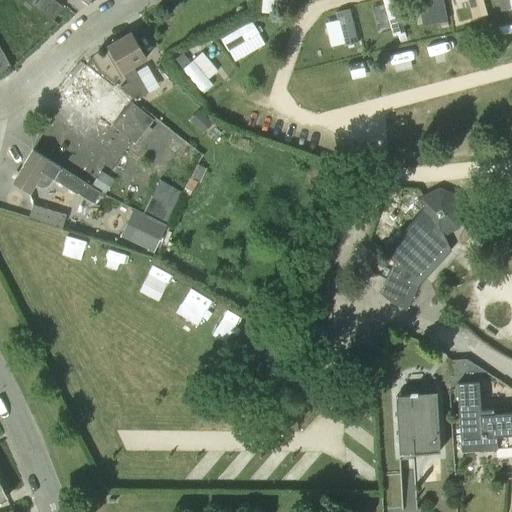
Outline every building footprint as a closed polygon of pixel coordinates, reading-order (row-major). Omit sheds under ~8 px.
[(31,0),(56,18),(66,4),(60,0),(31,0)] [(387,0),(397,30),(407,26),(398,0),(387,0)] [(421,0),(426,23),(450,18),(446,0),(421,0)] [(353,5),(338,9),(347,43),(362,39),(353,5)] [(255,17),(224,35),(232,48),(263,30),(255,17)] [(135,100),(149,92),(133,66),(147,58),(132,32),(107,46),(128,83),(121,87),(135,100)] [(204,87),(224,72),(206,49),(186,65),(204,87)] [(183,53),(176,59),(182,67),(190,62),(183,53)] [(136,143),(154,119),(86,65),(59,99),(94,127),(100,120),(111,128),(114,124),(136,143)] [(204,132),(213,123),(199,109),(190,118),(204,132)] [(412,164),(434,158),(422,115),(400,121),(412,164)] [(87,184),(77,178),(33,150),(13,181),(29,192),(35,184),(38,186),(45,186),(50,184),(54,178),(77,192),(78,191),(94,202),(101,193),(87,184)] [(106,193),(115,178),(101,169),(91,184),(106,193)] [(180,189),(161,178),(144,211),(166,222),(182,191),(180,190),(180,189)] [(407,309),(420,283),(452,249),(426,204),(421,196),(418,198),(423,208),(385,252),(395,261),(380,291),(392,302),(407,309)] [(56,227),(62,210),(34,201),(29,218),(56,227)] [(153,255),(166,225),(140,214),(129,239),(148,248),(146,252),(153,255)] [(196,325),(212,294),(181,278),(165,309),(196,325)] [(511,412),(480,414),(479,381),(470,381),(468,360),(450,361),(451,376),(449,376),(450,384),(458,383),(461,450),(511,446),(511,412)] [(409,393),(396,394),(399,452),(413,451),(413,452),(440,451),(439,432),(440,432),(438,389),(436,389),(436,391),(418,392),(417,390),(410,391),(410,393),(409,393)]
